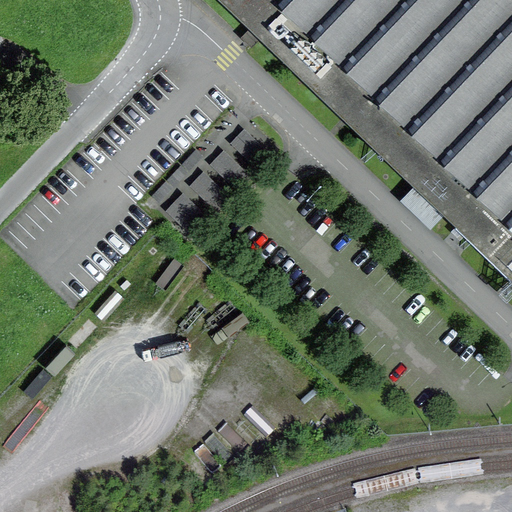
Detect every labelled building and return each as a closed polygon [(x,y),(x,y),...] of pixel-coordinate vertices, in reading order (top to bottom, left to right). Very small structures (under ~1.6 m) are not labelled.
[(511,0),(224,0),(511,275),(511,0)] [(244,129),(232,142),(259,168),(271,155),(244,129)] [(223,151),(211,163),(239,189),(250,177),(223,151)] [(230,198),(203,172),(191,185),(218,211),(230,198)] [(209,220),(182,194),(167,210),(194,235),(209,220)]
